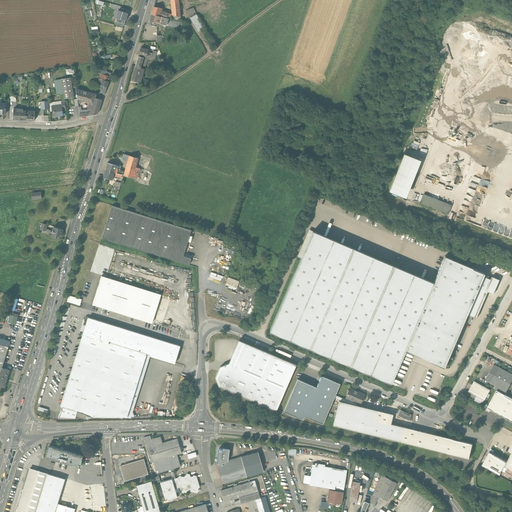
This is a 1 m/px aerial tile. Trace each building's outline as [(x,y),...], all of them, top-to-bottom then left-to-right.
[(178,0),(170,0),(171,2),(171,5),(172,15),(173,15),(180,18),(178,0)] [(162,9),(154,7),(152,15),(158,17),(158,16),(167,19),(168,19),(170,19),(171,14),(161,11),(162,9)] [(193,7),(186,10),(196,32),(203,29),(193,7)] [(127,14),(118,11),(116,18),(118,19),(125,21),(127,14)] [(152,15),(151,15),(150,21),(149,23),(150,23),(150,25),(157,27),(158,26),(161,27),(161,24),(166,26),(165,28),(168,29),(169,26),(177,29),(179,23),(169,20),(168,23),(168,22),(167,22),(168,19),(167,19),(158,16),(158,17),(152,15)] [(144,49),(141,48),(139,55),(143,56),(146,57),(147,52),(148,50),(147,50),(147,48),(145,48),(144,49)] [(138,56),(135,67),(140,69),(142,62),(145,63),(147,59),(143,58),(138,56)] [(140,69),(135,67),(131,80),(140,83),(144,70),(143,69),(140,69)] [(111,73),(101,70),(100,74),(98,73),(99,77),(101,77),(101,79),(108,82),(111,73)] [(61,81),(64,100),(75,98),(71,79),(61,81)] [(108,82),(101,79),(99,79),(100,86),(101,86),(106,87),(108,82)] [(97,95),(76,89),(77,99),(81,101),(86,102),(93,104),(94,99),(96,99),(97,95)] [(435,109),(439,100),(434,98),(430,107),(435,109)] [(81,101),(77,99),(77,100),(78,104),(78,105),(79,110),(80,117),(87,116),(86,113),(84,114),(81,101)] [(96,99),(94,99),(93,104),(91,110),(93,110),(94,115),(98,114),(101,100),(96,99)] [(62,105),(51,107),(53,117),(63,115),(62,111),(62,105)] [(23,109),(13,109),(12,119),(25,120),(25,111),(23,111),(23,109)] [(27,111),(25,111),(25,120),(34,121),(34,112),(27,111)] [(420,161),(404,154),(389,191),(405,198),(420,161)] [(125,172),(124,175),(132,178),(136,167),(138,159),(129,156),(128,159),(125,172)] [(113,164),(108,163),(105,170),(114,173),(116,165),(113,164)] [(121,166),(114,164),(113,164),(116,165),(114,173),(121,174),(122,171),(120,170),(121,166)] [(114,173),(105,170),(103,177),(112,180),(113,175),(114,173)] [(424,195),(420,204),(448,214),(451,205),(424,195)] [(191,230),(112,206),(102,238),(188,265),(190,259),(183,256),(191,230)] [(63,229),(54,227),(52,232),(50,231),(50,233),(52,234),(51,237),(57,238),(57,237),(58,237),(59,236),(61,236),(63,229)] [(433,283),(313,231),(312,234),(308,232),(297,257),(301,258),(269,332),(391,384),(405,351),(425,360),(445,368),(468,315),(480,288),(493,294),(499,280),(492,277),(491,280),(484,277),(486,274),(445,257),(433,283)] [(161,295),(101,276),(98,287),(94,286),(92,287),(92,290),(93,291),(96,293),(95,293),(95,296),(92,295),(91,295),(90,296),(90,297),(90,298),(91,299),(94,300),(92,305),(152,323),(161,295)] [(237,288),(239,281),(227,278),(225,285),(237,288)] [(79,306),(81,299),(68,295),(66,301),(79,306)] [(9,315),(7,323),(16,324),(17,316),(9,315)] [(180,346),(89,318),(84,335),(146,355),(149,356),(174,364),(180,346)] [(146,355),(84,335),(61,407),(77,412),(76,416),(84,419),(86,415),(94,417),(127,418),(146,355)] [(296,365),(248,345),(238,368),(229,364),(220,367),(215,378),(219,387),(276,412),(296,365)] [(511,380),(511,374),(494,365),(485,380),(496,386),(494,389),(497,390),(505,394),(511,380)] [(2,368),(1,368),(0,372),(0,386),(4,388),(10,370),(2,368)] [(316,388),(297,379),(283,412),(303,420),(304,416),(322,424),(340,384),(321,376),(316,388)] [(490,390),(474,381),(468,392),(484,400),(490,390)] [(364,395),(350,389),(346,398),(349,400),(348,404),(354,405),(355,403),(360,404),(364,395)] [(511,398),(505,394),(497,390),(492,398),(499,401),(493,411),(511,421),(511,398)] [(492,398),(487,408),(493,411),(499,401),(492,398)] [(472,444),(390,424),(393,415),(354,405),(348,404),(339,401),(333,426),(469,459),(472,444)] [(411,415),(400,410),(398,416),(409,420),(411,415)] [(160,437),(150,440),(149,436),(144,438),(147,448),(149,447),(162,443),(160,437)] [(162,443),(149,447),(153,462),(177,454),(182,453),(177,439),(162,443)] [(511,472),(511,443),(508,451),(511,453),(507,462),(502,470),(511,475),(511,472)] [(82,456),(49,446),(46,457),(79,467),(82,456)] [(229,449),(222,448),(221,449),(221,448),(220,448),(218,449),(218,450),(219,450),(218,451),(216,464),(228,460),(229,449)] [(258,452),(241,457),(247,477),(263,472),(258,452)] [(507,462),(489,452),(482,465),(500,475),(502,470),(507,462)] [(177,454),(153,462),(156,474),(180,466),(177,454)] [(216,464),(222,484),(222,482),(246,475),(246,477),(247,477),(241,457),(228,460),(216,464)] [(144,460),(120,466),(124,482),(149,476),(144,460)] [(347,470),(312,465),(309,485),(334,489),(335,486),(344,487),(347,470)] [(30,469),(16,511),(54,511),(65,479),(47,474),(42,472),(30,469)] [(172,479),(160,483),(165,501),(177,497),(174,489),(180,487),(182,487),(183,489),(181,491),(182,493),(184,494),(188,491),(197,493),(198,491),(198,489),(199,487),(196,476),(194,476),(192,477),(190,477),(189,474),(187,474),(184,477),(179,476),(178,478),(172,480),(172,479)] [(395,483),(381,475),(369,503),(374,506),(379,496),(387,501),(387,500),(395,483)] [(151,481),(136,486),(143,511),(159,511),(159,508),(151,481)] [(255,481),(220,491),(223,502),(258,492),(255,481)] [(360,483),(352,482),(349,501),(356,502),(360,483)] [(343,492),(328,490),(326,502),(332,502),(331,504),(335,505),(336,503),(341,504),(343,492)] [(269,511),(266,500),(256,502),(259,511),(269,511)] [(364,501),(360,511),(357,511),(356,511),(364,511),(369,503),(364,501)]
